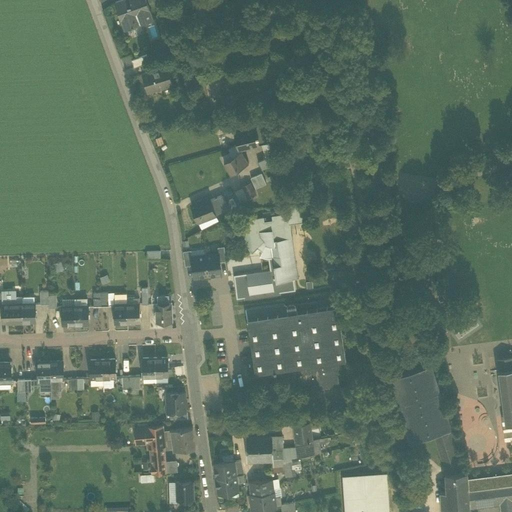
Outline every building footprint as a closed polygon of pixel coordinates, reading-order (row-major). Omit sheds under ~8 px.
[(131,26),(132,27),(153,19),(145,0),(121,0),(115,2),(125,29),(126,29),(126,28),(131,26)] [(146,55),(131,60),(134,67),(149,62),(146,55)] [(156,59),(158,66),(171,62),(168,55),(156,59)] [(147,91),(147,92),(172,84),(167,66),(142,74),(143,75),(144,74),(149,90),(147,91)] [(259,120),(261,126),(272,124),(271,115),(259,120)] [(256,127),(259,143),(261,143),(267,142),(264,130),(273,128),(272,124),(261,126),(256,127)] [(235,132),(237,144),(239,150),(260,145),(259,143),(256,127),(235,132)] [(264,130),(267,142),(276,140),(273,128),(264,130)] [(164,144),(161,137),(155,139),(157,146),(164,144)] [(219,139),(221,150),(228,148),(225,137),(219,139)] [(278,152),(276,140),(267,142),(261,143),(265,158),(269,156),(278,152)] [(240,152),(239,150),(237,144),(228,149),(230,152),(233,155),(224,162),(232,172),(247,161),(241,152),(240,152)] [(233,155),(230,152),(221,157),(224,162),(233,155)] [(278,152),(269,156),(273,163),(274,166),(280,163),(278,152)] [(258,161),(261,169),(273,163),(269,156),(265,158),(258,161)] [(253,183),(256,189),(267,184),(262,173),(251,178),(253,183)] [(243,187),(248,197),(256,194),(251,184),(243,187)] [(249,199),(248,197),(243,187),(235,191),(241,202),(249,199)] [(209,200),(215,215),(228,209),(222,195),(209,200)] [(191,206),(198,222),(207,219),(208,216),(214,213),(215,216),(215,215),(209,200),(208,199),(191,206)] [(289,212),(288,213),(289,219),(285,224),(287,238),(290,237),(292,237),(290,223),(306,221),(303,206),(288,205),(289,212)] [(273,257),(276,281),(294,278),(296,278),(294,266),(294,264),(293,262),(291,259),(290,252),(291,250),(291,247),(291,245),(290,237),(287,238),(285,224),(289,219),(288,213),(272,215),(272,220),(264,221),(263,216),(244,219),(246,233),(244,233),(245,237),(246,242),(248,246),(250,250),(252,252),(257,247),(258,247),(261,250),(262,250),(260,255),(263,256),(268,257),(273,257)] [(292,237),(290,237),(291,245),(291,247),(291,250),(290,252),(291,259),(293,262),(294,264),(294,266),(296,278),(299,278),(292,237)] [(219,253),(220,262),(226,261),(224,246),(218,247),(218,253),(219,253)] [(183,251),(185,266),(192,265),(191,257),(192,256),(191,250),(183,251)] [(218,253),(205,255),(208,276),(222,274),(220,262),(219,253),(218,253)] [(194,277),(208,276),(205,255),(192,256),(191,257),(192,265),(194,277)] [(268,257),(270,269),(234,275),(237,298),(295,289),(294,278),(276,281),(273,257),(268,257)] [(61,261),(53,264),(56,272),(64,269),(61,261)] [(107,274),(100,278),(103,284),(111,281),(107,274)] [(41,304),(48,303),(48,294),(48,290),(40,290),(41,304)] [(2,292),(2,303),(16,303),(16,295),(16,291),(2,292)] [(127,293),(114,293),(115,304),(127,304),(127,297),(127,293)] [(48,294),(48,303),(49,307),(57,307),(57,294),(48,294)] [(158,303),(169,303),(169,294),(158,295),(158,303)] [(22,302),(16,303),(2,303),(2,312),(2,319),(3,322),(23,321),(22,303),(22,302)] [(35,302),(22,303),(23,321),(23,322),(35,321),(35,302)] [(255,372),(266,370),(346,358),(338,304),(297,311),(296,304),(293,302),(289,303),(287,305),(288,312),(247,318),(255,372)] [(140,303),(127,304),(128,322),(140,322),(140,303)] [(171,321),(171,303),(169,303),(158,303),(156,303),(157,321),(171,321)] [(128,322),(127,304),(115,304),(115,323),(128,322)] [(247,314),(247,318),(288,312),(287,305),(286,305),(284,304),(250,309),(251,313),(247,314)] [(63,324),(75,324),(75,305),(63,306),(62,306),(63,324)] [(87,305),(75,305),(75,324),(88,323),(87,305)] [(511,355),(497,358),(498,370),(511,367),(511,355)] [(144,376),(156,376),(155,357),(143,357),(143,376),(144,376)] [(168,357),(155,357),(156,376),(168,375),(168,357)] [(115,358),(103,359),(103,377),(114,377),(116,377),(115,358)] [(347,367),(346,358),(266,370),(267,379),(287,376),(290,394),(311,390),(318,389),(340,386),(337,369),(347,367)] [(91,378),(103,377),(103,359),(90,359),(91,378)] [(41,379),(51,379),(50,360),(38,361),(38,378),(38,379),(41,379)] [(50,360),(51,379),(61,379),(63,379),(63,360),(50,360)] [(10,362),(0,362),(0,380),(11,380),(10,362)] [(390,376),(410,440),(434,433),(443,430),(451,427),(431,363),(390,376)] [(504,414),(504,415),(511,414),(511,481),(497,483),(499,499),(501,498),(502,502),(499,502),(499,503),(500,511),(511,511),(511,367),(498,370),(504,414)] [(140,375),(129,375),(130,388),(138,388),(140,388),(140,375)] [(103,377),(104,384),(104,386),(114,386),(114,377),(103,377)] [(51,379),(41,379),(41,384),(41,389),(51,389),(51,379)] [(61,389),(61,379),(51,379),(51,389),(52,396),(59,396),(59,389),(61,389)] [(25,390),(18,391),(17,391),(18,401),(25,400),(25,390)] [(167,412),(167,413),(175,412),(185,412),(184,392),(166,393),(167,405),(166,405),(166,412),(167,412)] [(340,422),(352,421),(351,414),(343,414),(342,410),(335,411),(335,417),(339,416),(340,422)] [(309,422),(310,429),(321,427),(318,413),(308,415),(309,422)] [(504,415),(504,414),(502,414),(505,440),(511,438),(511,422),(505,423),(504,415)] [(293,417),(294,425),(309,422),(308,415),(293,417)] [(279,420),(264,422),(265,428),(280,425),(279,420)] [(352,421),(340,422),(341,434),(353,433),(352,421)] [(293,425),(296,442),(298,441),(312,439),(311,432),(310,429),(309,422),(294,425),(293,425)] [(150,448),(152,473),(153,473),(166,472),(165,460),(164,446),(163,430),(162,425),(135,427),(136,440),(146,439),(146,442),(147,448),(150,448)] [(192,427),(170,430),(172,440),(173,450),(196,448),(192,427)] [(446,471),(456,470),(443,430),(434,433),(446,471)] [(299,448),(301,457),(321,452),(319,444),(319,438),(318,431),(311,432),(312,439),(298,441),(299,448)] [(246,437),(246,450),(272,449),(272,436),(246,437)] [(281,436),(272,436),(272,449),(273,451),(276,451),(275,437),(281,437),(281,436)] [(273,451),(272,449),(246,450),(247,463),(273,462),(273,451)] [(290,460),(295,458),(295,449),(282,451),(283,461),(290,460)] [(283,465),(283,461),(282,451),(276,451),(273,451),(273,462),(273,467),(283,465)] [(290,460),(292,470),(301,469),(300,457),(295,458),(290,460)] [(177,459),(165,460),(166,472),(178,471),(177,459)] [(235,462),(236,475),(238,475),(244,474),(241,460),(235,462)] [(290,460),(283,461),(286,478),(293,477),(292,470),(290,460)] [(150,469),(149,461),(142,462),(143,470),(150,469)] [(214,463),(216,478),(236,475),(235,462),(234,461),(233,461),(223,462),(214,463)] [(467,470),(456,470),(446,471),(445,471),(447,490),(441,491),(442,510),(448,510),(448,511),(470,511),(470,510),(470,507),(468,477),(468,471),(467,471),(467,470)] [(511,471),(485,475),(489,500),(499,499),(497,483),(511,481),(511,471)] [(342,475),(345,511),(389,511),(386,472),(342,475)] [(140,474),(140,481),(153,481),(153,473),(140,474)] [(238,490),(236,475),(216,478),(218,493),(228,492),(238,490)] [(501,498),(499,499),(489,500),(485,475),(468,477),(470,507),(499,503),(499,502),(502,502),(501,498)] [(251,496),(253,511),(276,508),(276,507),(275,498),(274,493),(274,489),(272,480),(249,483),(251,496)] [(177,500),(177,482),(169,482),(170,503),(177,502),(177,500)] [(177,482),(177,500),(193,500),(192,482),(177,482)] [(274,493),(275,498),(281,497),(282,497),(281,488),(280,488),(274,489),(274,493)] [(28,511),(29,511),(18,501),(14,506),(20,511),(28,511)] [(281,506),(281,511),(289,511),(295,511),(294,503),(282,505),(281,505),(281,506)]
